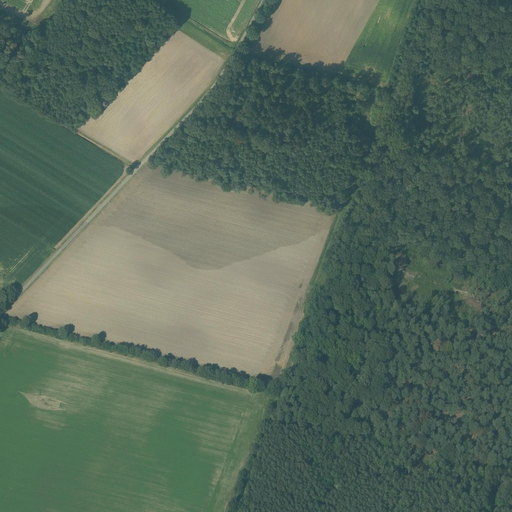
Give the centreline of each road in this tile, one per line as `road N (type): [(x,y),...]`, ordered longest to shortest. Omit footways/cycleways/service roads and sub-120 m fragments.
road 1 (unclassified): [(0,309),(211,82),(260,0)]
road 2 (track): [(429,0),(324,283)]
road 3 (track): [(511,475),(272,424)]
road 4 (track): [(241,511),(324,283)]
road 5 (track): [(511,327),(324,283)]
road 6 (track): [(136,164),(0,80)]
road 7 (track): [(511,163),(379,133)]
road 8 (track): [(222,65),(350,101)]
